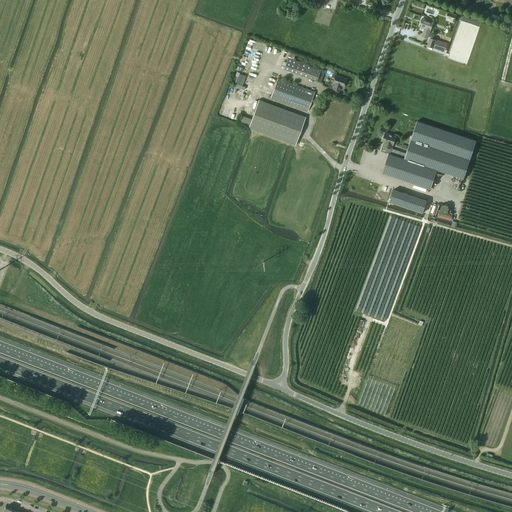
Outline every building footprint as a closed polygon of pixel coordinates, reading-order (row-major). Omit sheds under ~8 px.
[(448,13),(447,17),(452,19),(451,21),(454,22),(456,16),(448,13)] [(422,36),(428,38),(433,21),(429,20),(422,18),(422,19),(421,19),(421,21),(421,22),(419,26),(425,28),(422,36)] [(427,46),(433,48),(436,40),(430,38),(427,46)] [(437,39),(434,48),(444,52),(447,43),(437,39)] [(288,58),(284,69),(320,82),(322,78),(318,77),(321,70),(288,58)] [(333,89),(339,91),(340,88),(339,87),(340,86),(343,87),(346,79),(335,75),(332,83),(334,84),(333,89)] [(270,98),(307,111),(315,92),(277,78),(270,98)] [(248,128),(295,145),(306,117),(259,100),(248,128)] [(239,124),(248,127),(251,119),(242,115),(239,124)] [(411,140),(404,158),(437,169),(437,170),(441,171),(442,171),(443,172),(464,179),(476,140),(417,121),(411,140)] [(385,133),(382,141),(384,142),(383,146),(389,148),(387,153),(389,154),(389,153),(392,154),(397,156),(399,151),(400,152),(400,151),(392,148),(393,145),(396,136),(391,135),(388,134),(385,133)] [(389,154),(382,173),(431,189),(437,170),(437,169),(404,158),(397,156),(392,154),(389,153),(389,154)] [(423,213),(427,200),(394,189),(390,201),(423,213)]
